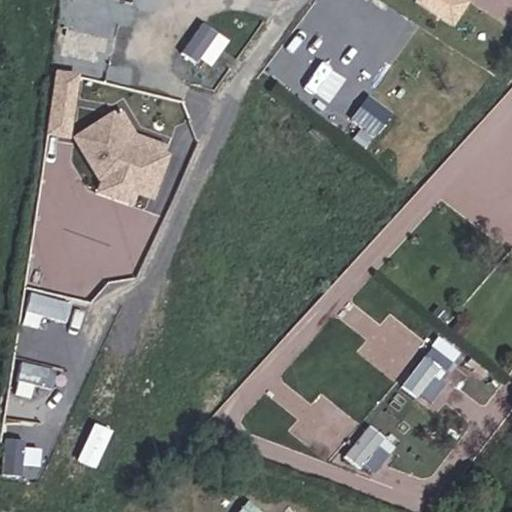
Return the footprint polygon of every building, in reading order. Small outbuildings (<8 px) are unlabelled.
[(79,0),(102,9),(104,0),(79,0)] [(415,0),(415,1),(455,26),(471,0),(415,0)] [(103,63),(109,33),(68,23),(61,54),(103,63)] [(45,134),(70,139),(81,72),(57,68),(45,134)] [(368,95),(352,117),(376,134),(392,111),(368,95)] [(146,199),(162,164),(125,149),(108,124),(78,145),(103,180),(146,199)] [(446,328),(453,319),(441,309),(434,318),(446,328)] [(464,343),(470,335),(461,327),(454,335),(464,343)] [(422,404),(446,376),(429,361),(405,390),(422,404)] [(366,426),(346,455),(375,474),(394,446),(366,426)] [(238,511),(265,511),(247,499),(238,511)]
